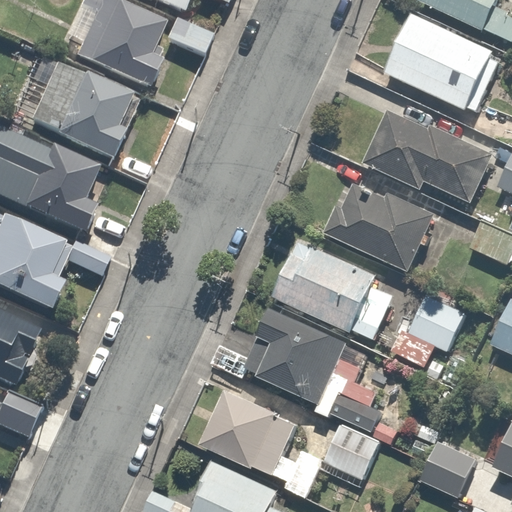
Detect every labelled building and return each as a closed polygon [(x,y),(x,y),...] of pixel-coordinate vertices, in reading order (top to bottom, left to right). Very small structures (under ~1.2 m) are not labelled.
[(84,0),(60,54),(152,97),(168,60),(156,55),(170,25),(115,0),(84,0)] [(146,0),(187,19),(195,0),(202,0),(232,13),(237,0),(146,0)] [(423,0),(421,5),(511,45),(511,13),(505,10),(508,0),(423,0)] [(175,23),(167,43),(200,58),(209,37),(175,23)] [(421,25),(394,83),(478,121),(504,62),(421,25)] [(145,104),(57,66),(30,129),(117,167),(145,104)] [(388,110),(363,164),(424,192),(427,185),(472,205),(496,152),(420,118),(418,123),(388,110)] [(20,134),(0,173),(0,199),(83,240),(97,212),(89,207),(104,176),(20,134)] [(511,156),(499,190),(511,195),(511,156)] [(343,193),(323,236),(423,283),(452,220),(406,198),(402,207),(376,194),(370,206),(343,193)] [(0,209),(0,295),(56,321),(70,289),(60,285),(68,268),(98,282),(108,259),(0,209)] [(511,259),(511,230),(483,217),(468,249),(508,268),(511,259)] [(396,296),(387,292),(391,282),(299,243),(274,303),(366,342),(367,339),(377,343),(396,296)] [(470,306),(430,290),(415,328),(402,323),(391,352),(433,368),(440,350),(452,355),(470,306)] [(511,300),(511,301),(491,347),(511,356),(511,300)] [(370,434),(372,430),(392,385),(368,374),(376,357),(272,311),(251,358),(220,344),(209,368),(250,386),(253,377),(318,406),(315,415),(330,421),(332,417),(370,434)] [(47,338),(0,314),(0,384),(19,394),(47,338)] [(226,387),(200,447),(286,484),(312,424),(226,387)] [(0,426),(9,406),(0,402),(0,426)] [(382,444),(343,427),(322,474),(360,492),(382,444)] [(511,508),(511,429),(492,472),(511,481),(511,502),(510,507),(511,508)] [(477,464),(440,447),(422,487),(459,503),(477,464)] [(286,511),(279,509),(286,489),(215,460),(198,503),(154,486),(143,511),(286,511)]
